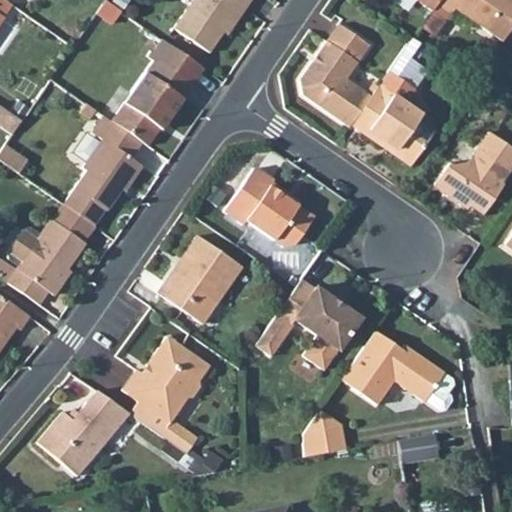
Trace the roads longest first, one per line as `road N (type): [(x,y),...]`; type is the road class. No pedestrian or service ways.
road 1 (residential): [(0,419),(68,337),(236,98)]
road 2 (residential): [(236,98),(382,203),(409,250)]
